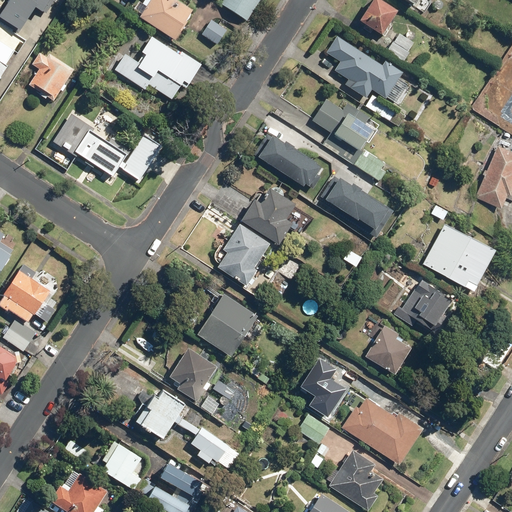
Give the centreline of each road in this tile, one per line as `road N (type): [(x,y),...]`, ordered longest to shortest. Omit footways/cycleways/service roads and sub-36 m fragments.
road 1 (residential): [(137,257),(204,164),(218,116),(303,0)]
road 2 (residential): [(0,470),(137,257)]
road 3 (residential): [(0,168),(137,257)]
road 4 (residential): [(511,407),(443,511)]
